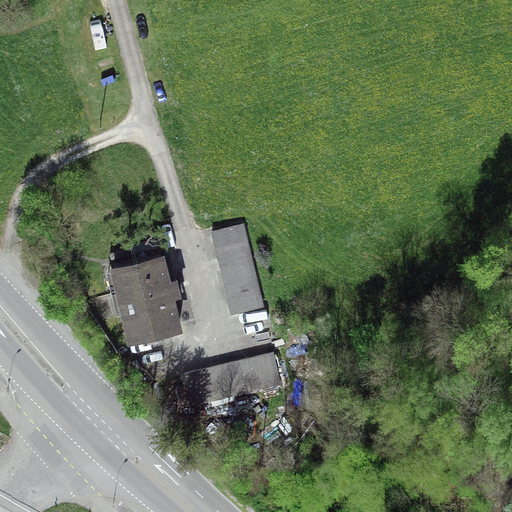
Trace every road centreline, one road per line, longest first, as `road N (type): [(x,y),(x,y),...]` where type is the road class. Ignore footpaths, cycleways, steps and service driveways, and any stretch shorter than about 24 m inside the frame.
road 1 (primary): [(196,511),(0,318)]
road 2 (residential): [(149,123),(102,136),(28,182),(14,253),(0,266)]
